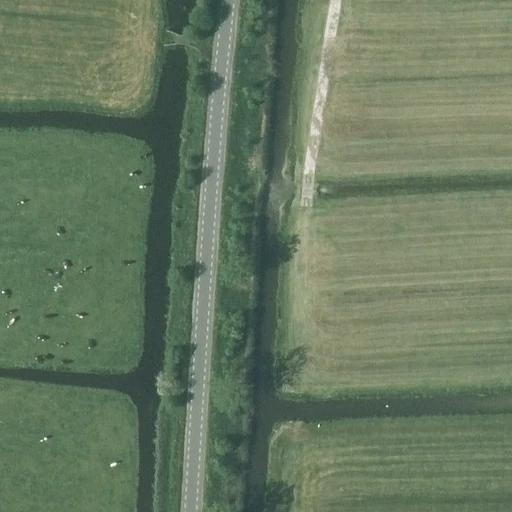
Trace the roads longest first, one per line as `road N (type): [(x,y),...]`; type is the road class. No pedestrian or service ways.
road 1 (tertiary): [(192,511),(229,0)]
road 2 (track): [(308,203),(338,0)]
road 3 (track): [(0,22),(170,36)]
